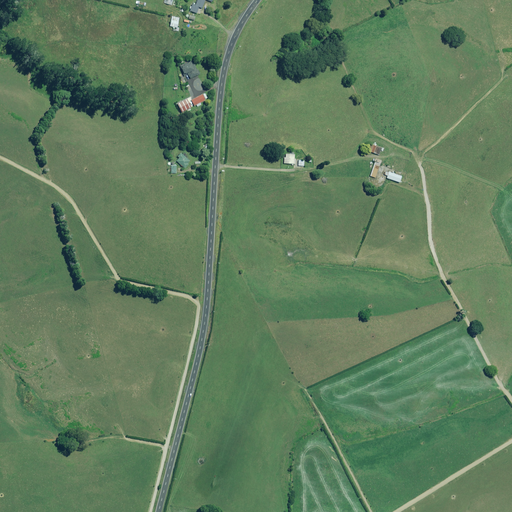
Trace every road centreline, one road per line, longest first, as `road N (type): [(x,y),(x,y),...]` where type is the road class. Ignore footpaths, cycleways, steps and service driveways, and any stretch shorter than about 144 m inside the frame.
road 1 (tertiary): [(257,0),(224,67),(203,331),(158,511)]
road 2 (track): [(150,511),(196,300),(118,280),(71,197),(0,157)]
road 3 (track): [(511,399),(442,262)]
road 4 (track): [(354,158),(287,170),(215,166)]
